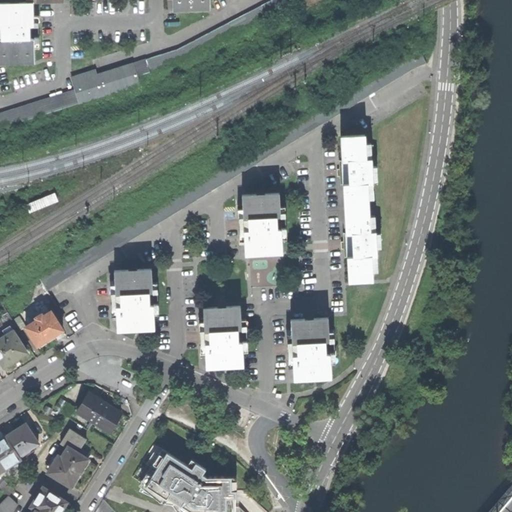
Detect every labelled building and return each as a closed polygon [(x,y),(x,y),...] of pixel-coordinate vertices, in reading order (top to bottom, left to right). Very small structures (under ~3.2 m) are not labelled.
[(183,62),(302,0),(273,0),(180,49),(98,75),(97,70),(72,77),(76,89),(4,112),(0,112),(0,128),(140,84),(138,76),(183,62)] [(197,9),(211,9),(210,0),(173,0),(174,10),(188,10),(188,7),(197,7),(197,9)] [(22,62),(36,62),(36,38),(31,38),(31,26),(35,27),(34,2),(28,2),(20,2),(20,4),(13,4),(13,2),(0,2),(0,25),(4,26),(4,32),(4,38),(0,38),(0,62),(14,63),(14,60),(22,60),(22,62)] [(50,291),(427,62),(421,50),(42,280),(50,291)] [(345,183),(346,208),(370,207),(369,182),(374,182),(373,158),(367,158),(366,134),(342,135),(343,160),(349,159),(350,170),(351,183),(345,183)] [(269,252),(283,251),(282,229),(277,229),(276,216),(281,216),(279,192),(265,193),(265,196),(256,196),(256,194),(242,196),(244,217),(249,217),(249,222),(250,229),(245,230),(247,254),(260,253),(260,250),(269,250),(269,252)] [(350,281),(374,279),(372,254),(378,253),(377,231),(371,231),(370,207),(346,208),(348,233),(354,233),(354,245),(355,255),(349,256),(350,281)] [(142,329),(156,328),(155,304),(151,304),(150,292),(154,292),(154,268),(139,269),(139,272),(131,273),(131,270),(116,270),(117,294),(122,294),(123,300),(123,306),(118,306),(119,330),(133,329),(133,326),(142,326),(142,329)] [(231,366),(245,365),(243,341),(239,342),(238,329),(243,328),(241,305),(228,306),(228,308),(218,308),(218,306),(205,307),(206,331),(211,330),(212,338),(212,343),(207,343),(208,367),(221,366),(221,363),(231,362),(231,366)] [(51,338),(65,329),(52,310),(44,315),(43,313),(36,317),(38,319),(27,326),(39,345),(51,338)] [(0,323),(2,327),(14,319),(10,313),(0,318),(0,323)] [(316,378),(330,378),(330,353),(325,353),(325,341),(329,341),(328,317),(315,317),(315,320),(306,321),(306,318),(292,318),(293,342),(298,342),(299,350),(299,355),(293,355),(294,380),(307,379),(308,376),(316,376),(316,378)] [(16,360),(28,352),(15,331),(0,340),(0,358),(5,367),(16,360)] [(90,391),(77,410),(93,421),(106,401),(99,397),(90,391)] [(114,406),(106,401),(93,421),(109,430),(122,411),(114,406)] [(15,430),(6,436),(19,456),(38,443),(25,423),(15,430)] [(80,447),(85,439),(69,429),(60,443),(67,448),(60,458),(58,456),(48,472),(70,485),(76,475),(77,476),(81,470),(83,466),(82,465),(86,458),(73,451),(76,445),(80,447)] [(0,471),(20,459),(19,456),(6,436),(0,439),(0,471)] [(145,465),(137,477),(138,479),(161,495),(164,490),(187,505),(186,511),(199,511),(214,511),(213,511),(234,511),(233,469),(204,470),(201,467),(204,461),(189,451),(186,457),(165,443),(161,449),(157,446),(150,456),(155,459),(149,468),(145,465)] [(8,496),(14,490),(7,483),(0,486),(0,488),(8,496)] [(61,511),(62,511),(68,503),(42,487),(30,505),(35,508),(31,511),(59,511),(60,511),(61,511)] [(0,503),(0,511),(11,511),(17,505),(8,496),(0,503)]
